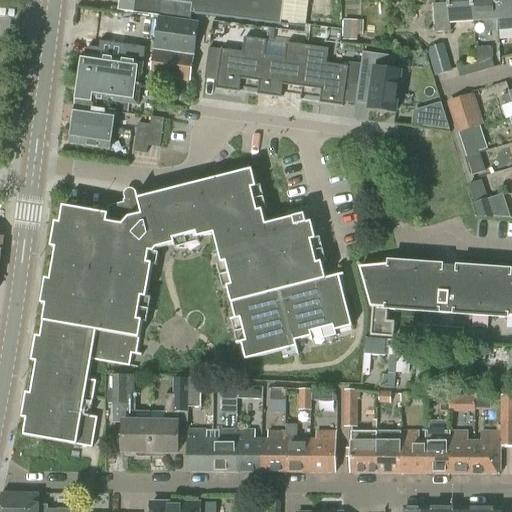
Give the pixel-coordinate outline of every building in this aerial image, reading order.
[(280,25),(283,0),(119,0),(118,12),(191,22),(192,17),(192,14),(280,25)] [(449,24),(474,23),(472,0),(447,0),(448,5),(434,5),(435,33),(450,32),(449,24)] [(472,0),(474,23),(484,22),(485,33),(498,32),(498,21),(496,0),(472,0)] [(511,0),(496,0),(498,21),(511,20),(511,0)] [(200,25),(159,19),(152,77),(192,83),(200,25)] [(357,36),(363,36),(363,21),(343,21),(342,41),(357,42),(357,36)] [(221,51),(215,91),(239,94),(241,81),(260,83),(264,57),(266,42),(244,39),(242,54),(221,51)] [(260,83),(258,96),(281,99),(283,86),(302,89),(308,48),(286,45),(284,60),(264,57),(260,83)] [(427,49),(435,77),(451,72),(444,45),(427,49)] [(83,56),(81,71),(100,74),(100,75),(136,80),(137,74),(142,75),(144,64),(101,58),(102,54),(99,49),(90,48),(85,51),(85,56),(83,56)] [(308,48),(302,89),(321,92),(319,105),(343,108),(348,68),(327,65),(329,51),(308,48)] [(491,48),(476,49),(477,63),(480,73),(495,68),(492,60),(491,48)] [(477,63),(476,49),(475,49),(475,65),(457,70),(460,79),(480,73),(477,63)] [(393,69),(394,56),(364,52),(361,78),(373,80),(369,110),(396,114),(402,70),(393,69)] [(100,74),(81,71),(76,106),(96,108),(98,100),(120,103),(119,111),(128,112),(129,105),(138,106),(142,75),(137,74),(136,80),(100,75),(100,74)] [(510,121),(511,120),(511,93),(509,94),(510,95),(503,98),(506,107),(511,104),(511,119),(510,120),(510,121)] [(449,103),(452,114),(459,134),(484,126),(474,95),(449,103)] [(442,106),(442,105),(422,111),(419,127),(449,131),(450,132),(442,106)] [(76,108),(72,130),(91,133),(92,126),(113,129),(116,114),(76,108)] [(151,118),(150,126),(151,126),(148,147),(160,149),(164,120),(151,118)] [(150,126),(138,124),(133,153),(146,155),(147,147),(148,147),(151,126),(150,126)] [(91,133),(72,130),(70,145),(110,151),(113,129),(92,126),(91,133)] [(461,139),(467,158),(480,154),(474,135),(461,139)] [(480,154),(467,158),(473,177),(486,172),(480,154)] [(24,437),(93,449),(98,419),(82,416),(85,402),(93,404),(96,382),(88,381),(92,361),(130,367),(132,355),(138,356),(143,322),(138,321),(142,298),(147,299),(152,265),(148,264),(150,253),(154,254),(155,253),(157,250),(174,246),(175,249),(176,249),(181,250),(185,250),(187,249),(191,248),(195,246),(197,244),(198,243),(199,243),(198,239),(214,235),(221,265),(226,264),(232,286),(227,287),(236,321),(240,320),(246,342),(241,343),(246,361),(297,348),(295,342),(312,338),(311,333),(333,327),(334,332),(352,327),(339,276),(326,280),(322,264),(326,263),(320,239),(316,240),(312,223),(307,224),(305,216),(266,226),(262,211),(257,213),(251,191),(257,189),(252,172),(139,200),(138,198),(123,202),(124,204),(109,208),(107,216),(63,208),(60,225),(56,224),(51,249),(56,250),(51,282),(46,281),(41,306),(46,307),(41,338),(36,338),(32,363),(36,363),(31,395),(26,394),(22,419),(27,420),(24,437)] [(469,186),(474,205),(488,200),(482,182),(469,186)] [(488,200),(474,205),(479,218),(511,220),(511,209),(490,208),(488,200)] [(511,278),(510,278),(510,275),(388,264),(388,267),(359,269),(359,270),(369,309),(369,310),(371,310),(368,338),(391,341),(392,325),(385,324),(386,312),(506,323),(506,322),(507,322),(507,327),(511,332),(511,278)] [(428,328),(427,341),(463,343),(463,329),(428,328)] [(137,458),(150,458),(151,413),(135,413),(136,397),(134,397),(134,377),(112,377),(113,391),(108,391),(108,404),(113,404),(113,425),(123,425),(123,453),(135,454),(137,458)] [(151,413),(150,458),(164,458),(166,454),(178,454),(179,424),(188,424),(188,408),(189,379),(173,379),(173,396),(164,396),(164,413),(151,413)] [(201,379),(189,379),(188,408),(201,408),(201,379)] [(222,386),(221,398),(237,399),(238,387),(222,386)] [(263,387),(247,388),(247,400),(263,399),(263,387)] [(270,389),(270,401),(285,401),(286,389),(270,389)] [(299,390),(299,411),(311,412),(312,390),(299,390)] [(360,391),(344,392),(344,428),(357,428),(357,400),(360,400),(360,391)] [(511,396),(501,397),(501,428),(511,428),(511,396)] [(450,397),(450,409),(458,409),(458,397),(450,397)] [(351,474),(376,474),(377,420),(372,420),(372,432),(352,432),(351,474)] [(376,474),(401,474),(402,433),(377,432),(377,420),(376,474)] [(287,433),(287,474),(310,474),(310,442),(297,442),(297,426),(286,426),(286,433),(287,433)] [(188,432),(188,473),(213,474),(213,441),(207,441),(207,432),(188,432)] [(213,441),(213,474),(237,474),(237,432),(220,432),(220,441),(213,441)] [(237,432),(237,474),(261,474),(261,442),(256,442),(256,432),(237,432)] [(261,442),(261,474),(287,474),(287,433),(286,433),(268,432),(268,442),(261,442)] [(310,442),(310,474),(335,475),(335,474),(336,433),(317,433),(317,442),(310,442)] [(401,474),(426,474),(426,442),(421,442),(421,433),(402,433),(401,474)] [(426,442),(426,474),(450,475),(450,433),(432,433),(426,433),(426,442)] [(450,475),(475,475),(475,442),(469,442),(469,433),(450,433),(450,475)] [(475,442),(475,475),(500,475),(500,434),(481,433),(481,442),(475,442)] [(47,507),(39,507),(39,495),(3,495),(0,506),(0,511),(65,511),(47,511),(47,507)] [(152,503),(151,511),(216,511),(216,504),(200,504),(200,503),(152,503)]
